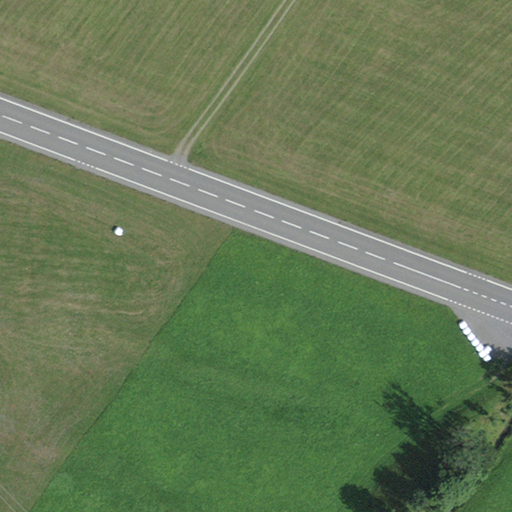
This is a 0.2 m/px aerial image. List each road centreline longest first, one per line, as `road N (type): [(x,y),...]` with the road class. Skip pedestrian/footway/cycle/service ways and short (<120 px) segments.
road 1 (secondary): [(0,115),(511,307)]
road 2 (track): [(164,177),(291,0)]
